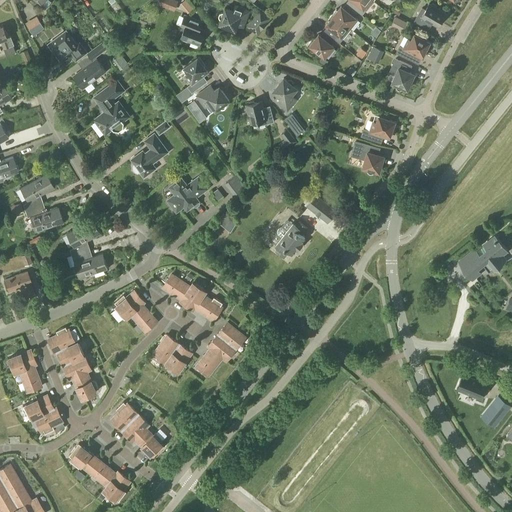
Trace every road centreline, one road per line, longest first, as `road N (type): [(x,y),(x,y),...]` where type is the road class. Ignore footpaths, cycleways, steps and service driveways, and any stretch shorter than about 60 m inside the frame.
road 1 (residential): [(92,423),(165,487),(373,228),(394,220)]
road 2 (residential): [(159,247),(85,178),(51,118),(40,78)]
road 3 (residential): [(511,511),(442,425),(409,354)]
road 4 (residential): [(0,334),(134,274),(159,247)]
road 5 (residential): [(285,56),(298,68),(423,114)]
road 6 (residential): [(171,313),(126,364),(92,423)]
road 7 (residential): [(409,354),(392,284),(394,220)]
road 8 (residential): [(481,0),(423,114)]
